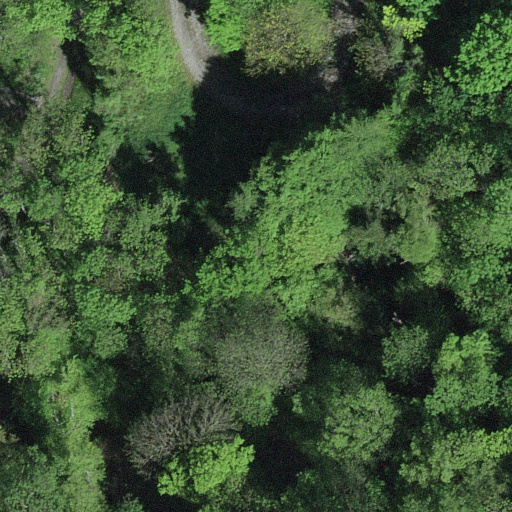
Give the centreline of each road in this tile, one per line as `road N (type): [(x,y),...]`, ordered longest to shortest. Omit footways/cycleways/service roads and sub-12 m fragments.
road 1 (track): [(179,0),(206,90),(264,135),(325,109),(359,47),(356,0)]
road 2 (track): [(80,0),(55,97),(0,199)]
